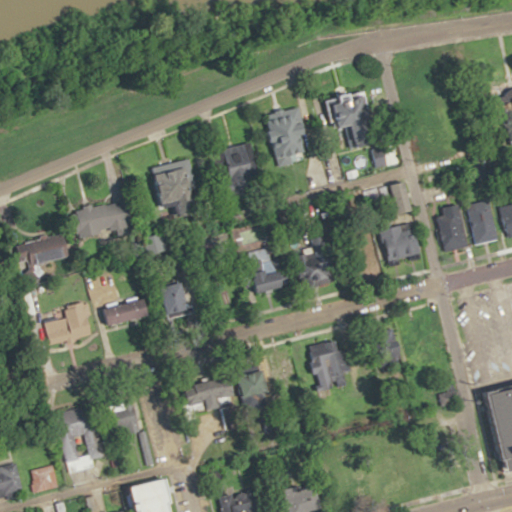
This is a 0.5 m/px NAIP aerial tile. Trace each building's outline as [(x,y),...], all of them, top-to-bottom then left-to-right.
[(347,149),(379,143),(371,91),(338,97),(347,149)] [(87,236),(139,228),(135,201),(82,209),(87,236)] [(454,206),(463,245),(485,240),(476,201),(454,206)] [(511,234),(511,206),(491,206),(491,234),(511,234)] [(437,248),(454,248),(453,218),(437,218),(437,248)] [(424,252),(414,221),(378,232),(388,262),(424,252)] [(260,294),(292,286),(285,258),(273,261),(269,247),(250,252),(260,294)] [(189,298),(182,293),(175,302),(182,307),(189,298)] [(154,316),(149,296),(105,307),(109,326),(154,316)] [(96,333),(88,302),(65,308),(67,314),(44,320),(50,345),(96,333)] [(449,359),(439,322),(401,333),(412,370),(449,359)] [(336,341),(310,346),(319,396),(332,394),(331,386),(344,384),(336,341)] [(272,392),(267,374),(242,380),(250,407),(260,405),(258,396),(272,392)] [(221,407),(224,429),(236,427),(230,382),(188,388),(191,411),(221,407)] [(511,384),(511,385),(511,384),(467,393),(479,452),(511,445),(511,384)] [(142,431),(135,401),(110,407),(118,437),(142,431)] [(91,459),(106,455),(95,405),(56,413),(69,472),(91,467),(89,455),(80,457),(76,436),(86,434),(91,459)] [(0,464),(0,497),(21,497),(20,463),(0,464)] [(59,487),(53,465),(30,470),(36,493),(59,487)] [(178,511),(172,479),(140,485),(145,511),(178,511)] [(266,511),(259,486),(221,497),(225,511),(266,511)] [(297,511),(313,511),(326,507),(321,496),(295,506),(297,511)]
